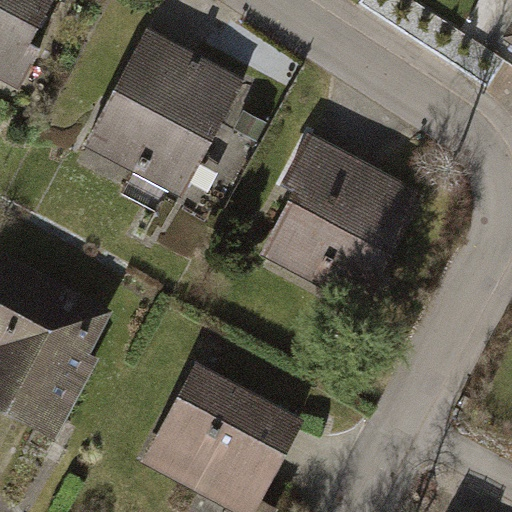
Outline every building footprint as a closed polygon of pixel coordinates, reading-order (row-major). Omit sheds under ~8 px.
[(0,0),(0,78),(19,88),(40,47),(30,42),(52,0),(0,0)] [(511,16),(498,40),(511,48),(511,16)] [(84,146),(181,197),(245,79),(149,27),(84,146)] [(260,254),(364,310),(426,193),(309,131),(281,182),(294,189),(260,254)] [(114,310),(3,251),(0,255),(0,409),(56,439),(99,358),(90,353),(114,310)] [(197,361),(142,462),(235,511),(254,511),(305,419),(197,361)]
